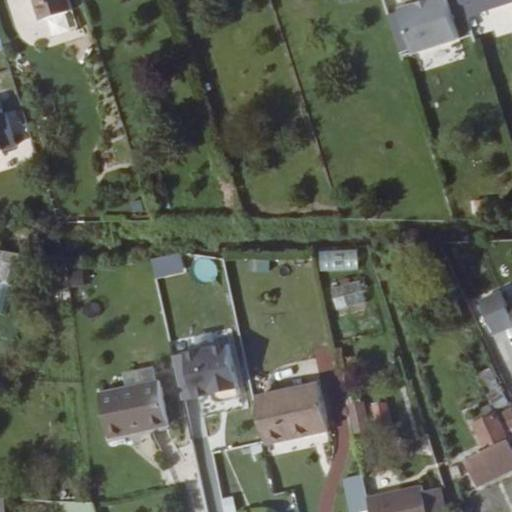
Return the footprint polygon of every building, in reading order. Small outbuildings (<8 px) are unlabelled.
[(73,8),(70,0),(33,0),(40,19),(73,8)] [(458,44),(444,0),(437,0),(402,11),(417,57),(458,44)] [(511,0),(460,0),(466,16),(511,0)] [(52,19),(56,36),(77,31),(73,14),(52,19)] [(0,99),(0,150),(16,146),(2,99),(0,99)] [(362,249),(323,250),(324,271),(363,270),(362,249)] [(337,309),(365,302),(360,280),(332,288),(337,309)] [(0,306),(0,314),(20,316),(21,302),(1,300),(0,306)] [(185,395),(241,382),(228,328),(172,341),(185,395)] [(506,408),(486,369),(476,374),(491,405),(495,415),(506,408)] [(169,424),(160,381),(100,393),(109,436),(169,424)] [(329,430),(320,383),(256,396),(267,444),(329,430)] [(369,430),(363,401),(347,404),(353,433),(369,430)] [(392,425),(387,402),(373,405),(378,428),(392,425)] [(511,449),(495,415),(491,405),(476,412),(473,413),(476,421),(474,422),(487,451),(468,460),(480,485),(511,469),(511,449)] [(427,511),(423,492),(422,485),(367,496),(368,496),(363,474),(362,475),(343,478),(350,511),(359,511),(370,510),(370,511),(427,511)] [(446,511),(442,487),(423,492),(427,511),(446,511)] [(94,511),(92,504),(60,502),(61,511),(94,511)]
